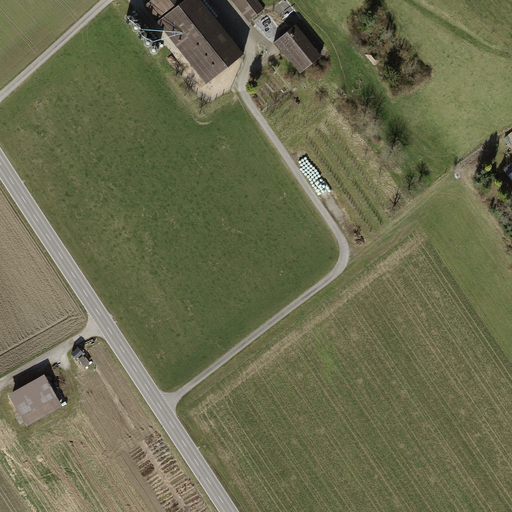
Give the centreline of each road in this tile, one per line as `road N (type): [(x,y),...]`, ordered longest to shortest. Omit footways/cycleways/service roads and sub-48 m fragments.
road 1 (primary): [(0,161),(230,511)]
road 2 (track): [(0,382),(105,322)]
